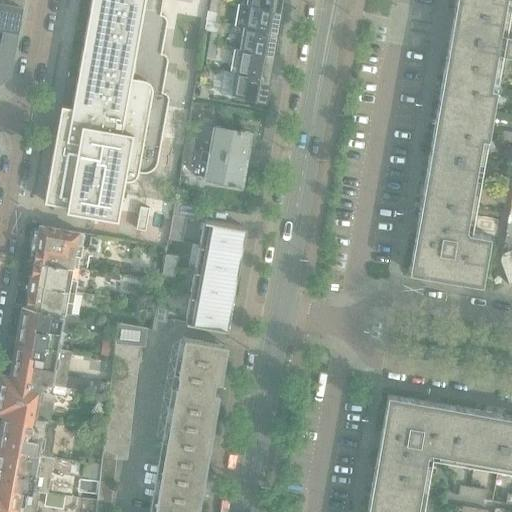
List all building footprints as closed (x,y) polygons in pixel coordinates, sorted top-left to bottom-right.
[(0,0),(0,27),(17,30),(22,3),(0,0)] [(166,93),(163,91),(162,91),(167,61),(167,58),(166,55),(163,53),(161,52),(167,23),(166,19),(165,16),(162,14),(160,14),(162,0),(91,0),(72,107),(61,105),(44,202),(66,206),(66,210),(117,219),(124,179),(128,180),(132,179),(135,176),(137,173),(138,171),(141,172),(146,172),(150,171),(154,168),(156,164),(158,160),(168,100),(168,96),(166,93)] [(217,12),(218,0),(209,0),(206,20),(217,22),(219,12),(217,12)] [(281,10),(282,0),(248,0),(248,4),(281,10)] [(511,18),(503,17),(505,0),(455,0),(454,10),(455,11),(454,20),(456,20),(456,22),(458,25),(467,27),(463,44),(455,43),(452,45),(451,47),(449,47),(448,56),(446,55),(409,272),(482,284),(490,236),(468,232),(466,229),(482,138),(488,139),(496,89),(490,88),(494,67),(508,69),(511,54),(511,18)] [(277,33),(281,10),(248,4),(244,27),(277,33)] [(0,79),(9,74),(17,30),(0,27),(0,79)] [(273,55),(277,33),(244,27),(240,49),(273,55)] [(217,45),(219,33),(210,31),(208,43),(217,45)] [(215,57),(217,45),(208,43),(206,56),(215,57)] [(269,78),(273,55),(240,49),(236,72),(269,78)] [(265,101),(269,78),(236,72),(232,95),(265,101)] [(207,98),(210,86),(201,84),(199,97),(207,98)] [(247,149),(250,132),(243,131),(243,129),(239,128),(239,130),(213,126),(209,152),(245,158),(246,149),(247,149)] [(511,142),(511,132),(503,131),(502,141),(511,142)] [(194,149),(197,136),(186,134),(184,147),(194,149)] [(192,162),(194,149),(184,147),(181,160),(192,162)] [(241,184),(244,168),(244,167),(243,167),(245,158),(209,152),(204,178),(230,182),(229,184),(234,185),(234,183),(241,184)] [(506,190),(509,177),(499,175),(497,188),(506,190)] [(504,202),(506,190),(497,188),(495,201),(504,202)] [(190,203),(192,192),(180,190),(178,201),(190,203)] [(197,218),(199,206),(175,202),(173,214),(197,218)] [(149,208),(140,206),(137,221),(135,228),(144,230),(149,208)] [(239,252),(243,226),(204,219),(199,245),(239,252)] [(78,269),(82,246),(75,245),(78,231),(40,224),(37,237),(33,261),(72,268),(78,269)] [(100,253),(103,239),(90,236),(88,251),(100,253)] [(234,277),(239,252),(199,245),(195,270),(234,277)] [(176,266),(178,255),(165,253),(163,264),(176,266)] [(70,279),(72,268),(33,261),(29,283),(74,292),(76,280),(70,279)] [(174,277),(176,266),(163,264),(161,275),(174,277)] [(229,303),(234,277),(195,270),(190,296),(229,303)] [(70,314),(74,292),(29,283),(25,306),(70,314)] [(224,329),(229,303),(190,296),(185,322),(224,329)] [(76,315),(70,314),(25,306),(23,305),(16,341),(56,348),(57,340),(60,341),(62,331),(73,333),(76,315)] [(166,319),(168,308),(156,305),(154,317),(166,319)] [(164,331),(166,319),(154,317),(152,329),(164,331)] [(145,346),(147,327),(117,321),(115,342),(139,345),(145,346)] [(196,511),(217,393),(212,392),(214,381),(221,382),(227,345),(205,341),(183,337),(183,339),(179,339),(148,511),(196,511)] [(11,372),(10,376),(39,382),(52,384),(54,384),(64,386),(70,351),(56,348),(16,341),(16,345),(11,372)] [(112,356),(113,343),(102,341),(100,354),(112,356)] [(138,357),(139,345),(115,342),(113,355),(138,357)] [(113,355),(112,367),(136,370),(138,357),(113,355)] [(112,367),(110,380),(135,383),(136,370),(112,367)] [(39,400),(41,390),(38,390),(39,382),(10,376),(1,374),(0,377),(0,411),(57,423),(57,421),(50,419),(53,403),(39,400)] [(110,380),(109,393),(133,395),(135,383),(110,380)] [(54,384),(53,392),(64,394),(66,387),(64,386),(54,384)] [(109,394),(108,405),(132,408),(133,395),(109,393),(109,394)] [(416,511),(427,454),(430,451),(511,465),(511,415),(387,394),(366,511),(416,511)] [(108,405),(106,418),(131,421),(132,408),(108,405)] [(0,448),(51,457),(57,423),(0,411),(0,448)] [(106,418),(105,431),(129,433),(131,421),(106,418)] [(105,431),(103,443),(128,446),(129,433),(105,431)] [(103,443),(102,456),(116,457),(126,458),(128,446),(103,443)] [(36,474),(37,465),(34,464),(36,455),(0,448),(0,484),(30,490),(33,474),(36,474)] [(115,465),(116,457),(102,456),(101,464),(115,465)] [(98,482),(100,464),(90,463),(88,481),(98,482)] [(114,473),(115,465),(101,464),(100,472),(114,473)] [(113,481),(114,473),(100,472),(99,480),(113,481)] [(113,489),(113,481),(99,480),(98,488),(113,489)] [(0,511),(35,511),(39,491),(0,484),(0,511)] [(471,497),(473,487),(460,485),(459,494),(471,497)] [(484,499),(486,489),(473,487),(471,497),(484,499)] [(112,497),(113,489),(98,488),(98,496),(112,497)] [(45,494),(44,506),(62,509),(64,497),(45,494)] [(111,505),(112,497),(98,496),(97,502),(97,504),(111,505)]
